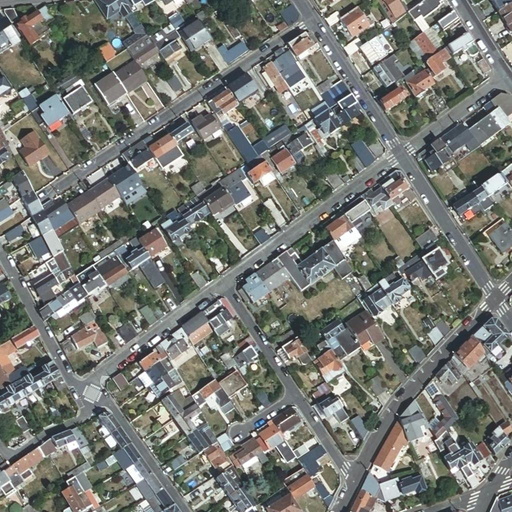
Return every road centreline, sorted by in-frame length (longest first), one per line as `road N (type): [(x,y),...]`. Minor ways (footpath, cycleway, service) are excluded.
road 1 (residential): [(36,202),(312,20)]
road 2 (residential): [(352,477),(389,412),(497,300)]
road 3 (residential): [(399,155),(223,285)]
road 4 (residential): [(497,300),(399,155)]
road 5 (residential): [(223,285),(103,375),(93,397)]
road 6 (residential): [(399,155),(312,20)]
road 7 (residential): [(93,397),(71,383),(12,275)]
road 8 (residential): [(184,511),(114,412),(93,397)]
road 9 (residential): [(223,285),(298,396)]
road 10 (residential): [(507,79),(399,155)]
road 11 (residential): [(93,397),(88,415),(9,458),(0,441)]
